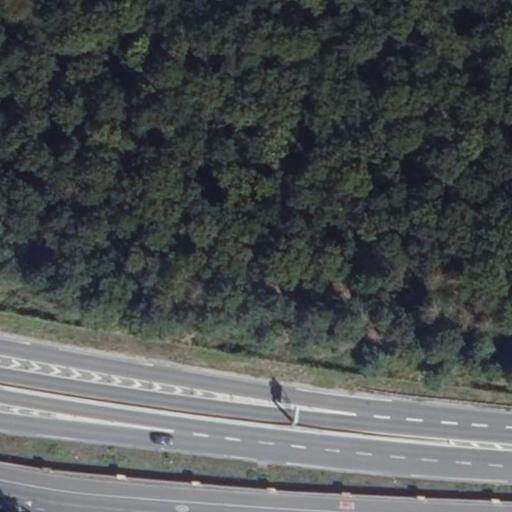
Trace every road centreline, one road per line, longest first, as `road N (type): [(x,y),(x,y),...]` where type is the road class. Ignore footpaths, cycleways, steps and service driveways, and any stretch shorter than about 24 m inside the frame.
road 1 (primary): [(358,415),(0,346)]
road 2 (primary): [(358,415),(258,412),(0,369)]
road 3 (residential): [(0,478),(75,492),(323,511)]
road 4 (primary): [(198,438),(440,460),(511,449)]
road 5 (primary): [(0,389),(198,438)]
road 6 (primary): [(0,420),(198,438)]
road 7 (primary): [(511,444),(358,415)]
